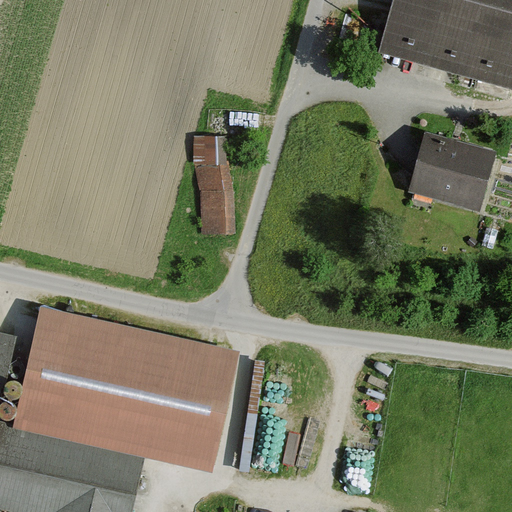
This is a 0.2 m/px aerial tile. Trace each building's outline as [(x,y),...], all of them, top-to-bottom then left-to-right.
[(511,87),(511,0),(396,0),(382,52),(511,87)] [(238,136),(203,136),(203,237),(238,237),(238,136)] [(480,213),(495,155),(427,138),(412,196),(480,213)] [(242,353),(45,311),(20,429),(149,457),(217,471),(242,353)] [(0,408),(16,339),(0,335),(0,408)] [(0,505),(30,511),(137,511),(149,457),(20,429),(0,424),(0,505)]
